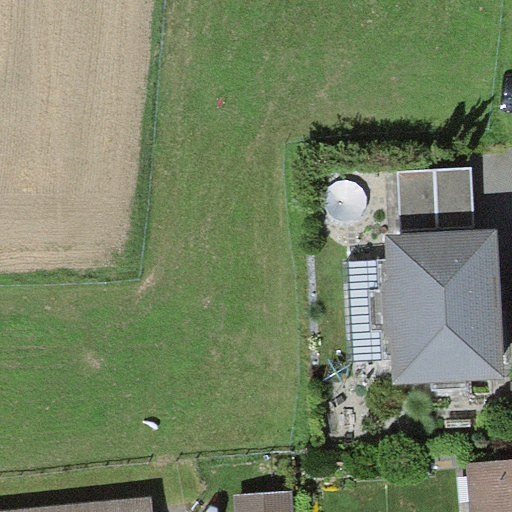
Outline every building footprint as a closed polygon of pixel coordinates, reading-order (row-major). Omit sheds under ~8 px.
[(473,170),(400,173),(402,234),(476,231),(473,170)] [(498,237),(385,242),(386,263),(377,263),(379,293),(370,294),(372,334),(382,334),(384,364),(392,364),(394,391),(505,386),(498,237)] [(511,511),(511,462),(466,467),(470,511),(511,511)] [(295,511),(295,494),(235,497),(236,511),(295,511)] [(153,511),(152,501),(22,511),(153,511)]
